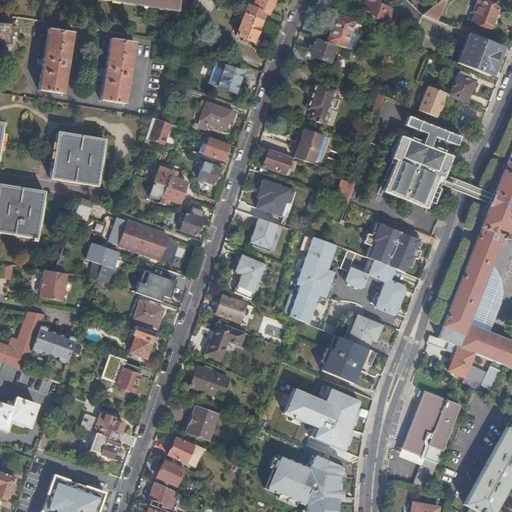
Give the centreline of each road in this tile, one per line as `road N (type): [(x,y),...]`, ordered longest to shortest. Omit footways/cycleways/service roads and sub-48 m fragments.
road 1 (residential): [(120,511),(305,0)]
road 2 (secondary): [(371,511),(390,394),(469,183),(511,94)]
